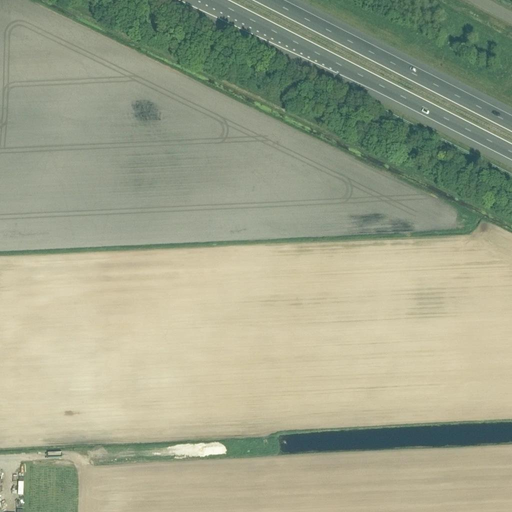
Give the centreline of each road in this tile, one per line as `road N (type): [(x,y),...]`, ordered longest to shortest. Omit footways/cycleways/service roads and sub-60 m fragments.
road 1 (motorway): [(209,0),(511,153)]
road 2 (motorway): [(511,123),(265,0)]
